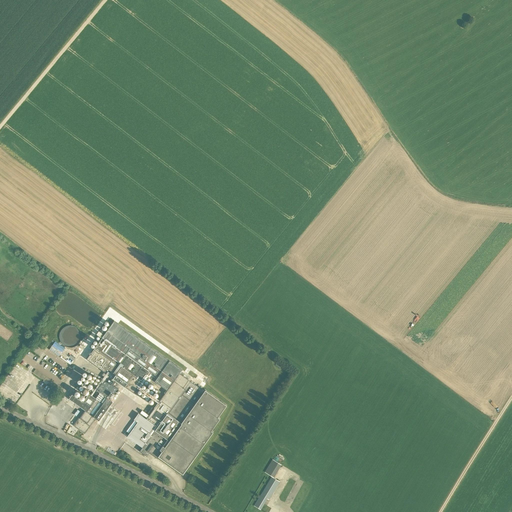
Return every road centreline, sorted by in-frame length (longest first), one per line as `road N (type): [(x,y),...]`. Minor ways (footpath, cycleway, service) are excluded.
road 1 (tertiary): [(208,511),(0,408)]
road 2 (unknown): [(441,511),(511,398)]
